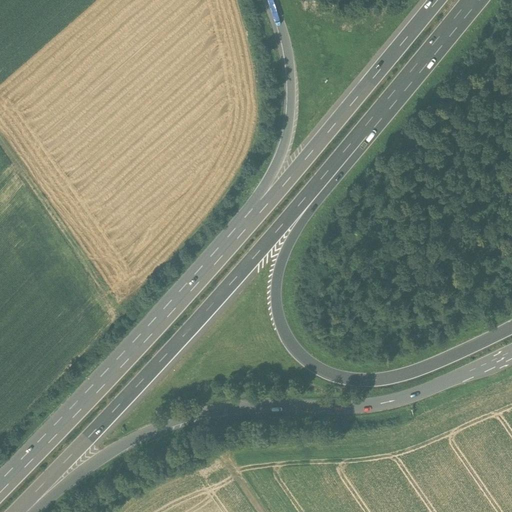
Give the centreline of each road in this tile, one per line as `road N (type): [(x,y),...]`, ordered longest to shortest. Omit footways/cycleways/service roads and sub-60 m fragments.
road 1 (motorway): [(24,511),(125,444),(178,421),(240,407),(392,402),(511,350)]
road 2 (motorway): [(15,511),(312,192)]
road 3 (motorway): [(511,328),(390,380),(351,381),(310,366),(286,339),(276,289),(312,192)]
road 4 (motorway): [(254,218),(0,492)]
road 5 (motorway): [(437,0),(254,218)]
road 6 (motorway): [(312,192),(470,0)]
road 7 (motorway): [(270,0),(287,59),(288,123),(254,218)]
road 8 (track): [(0,142),(116,310)]
